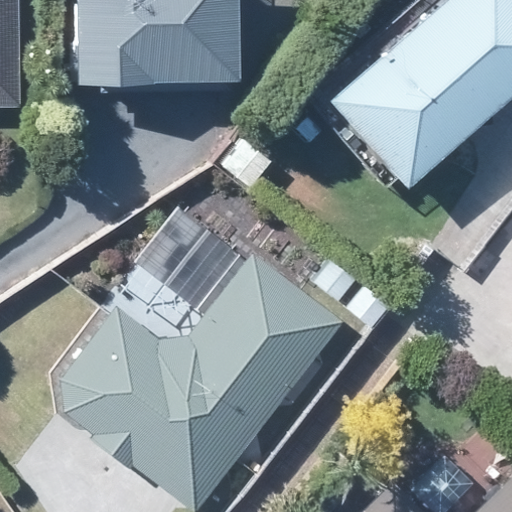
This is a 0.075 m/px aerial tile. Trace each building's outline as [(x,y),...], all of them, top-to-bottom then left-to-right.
[(0,0),(0,103),(20,103),(19,0),(0,0)] [(238,0),(79,0),(80,81),(101,79),(101,90),(218,87),(232,88),(233,77),(240,78),(238,0)] [(475,126),(511,92),(511,0),(444,0),(333,100),(397,172),(408,184),(475,126)] [(233,174),(250,187),(271,159),(247,140),(225,168),(233,174)] [(343,321),(305,290),(256,252),(190,336),(162,340),(118,305),(63,378),(66,403),(66,409),(95,432),(91,437),(130,468),(134,462),(184,500),(195,510),(343,321)] [(331,255),(313,279),(340,300),(358,276),(331,255)] [(374,326),(392,304),(366,283),(348,306),(374,326)] [(511,511),(511,436),(501,426),(419,509),(360,452),(300,511),(511,511)]
